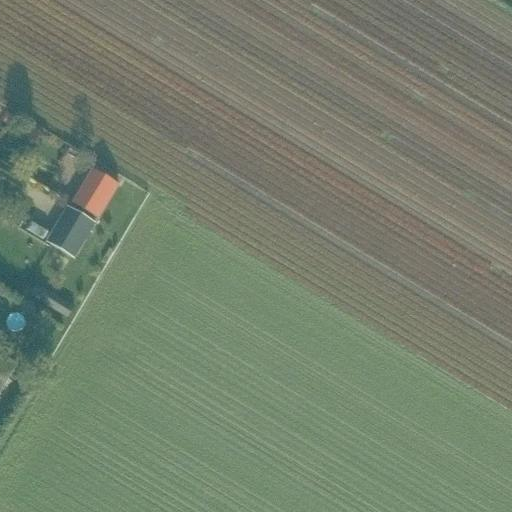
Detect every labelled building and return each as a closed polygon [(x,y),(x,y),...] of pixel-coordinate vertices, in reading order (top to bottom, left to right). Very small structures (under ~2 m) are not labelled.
[(7,113),(2,121),(13,128),(18,120),(7,113)] [(34,128),(28,137),(38,144),(44,134),(34,128)] [(0,186),(2,188),(11,176),(0,167),(0,186)] [(119,187),(93,171),(72,205),(98,221),(119,187)] [(75,261),(96,226),(67,208),(46,244),(75,261)] [(16,211),(9,223),(20,230),(27,218),(16,211)] [(84,364),(93,363),(90,344),(81,345),(84,364)] [(0,429),(4,432),(37,377),(0,355),(0,429)]
